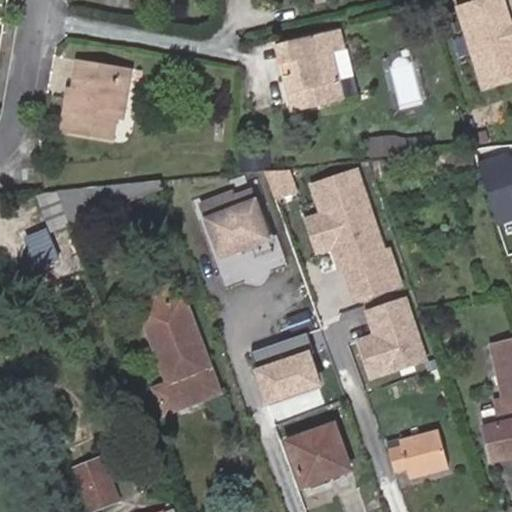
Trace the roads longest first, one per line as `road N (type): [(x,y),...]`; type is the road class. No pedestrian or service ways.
road 1 (residential): [(34,16),(246,51)]
road 2 (residential): [(34,16),(23,93),(0,146)]
